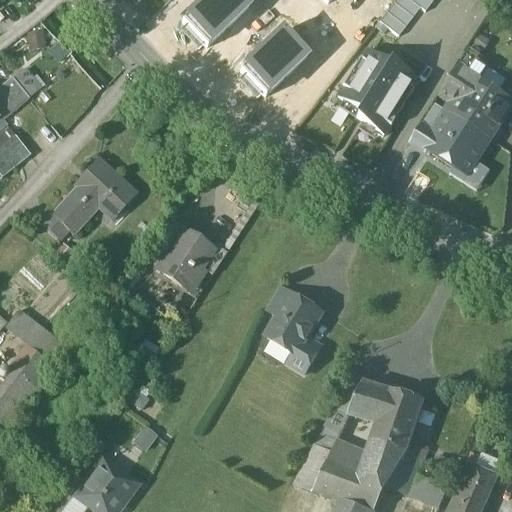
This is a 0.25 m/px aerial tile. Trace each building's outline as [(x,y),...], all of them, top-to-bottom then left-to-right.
[(237,0),(207,0),(181,25),(206,51),(248,11),(237,0)] [(405,1),(403,0),(398,0),(393,7),(412,21),(419,12),(405,1)] [(423,0),(405,0),(405,1),(419,12),(424,16),(432,6),(423,0)] [(412,21),(393,7),(386,16),(405,31),(412,21)] [(405,31),(386,16),(378,26),(398,40),(405,31)] [(40,32),(26,35),(29,50),(43,47),(40,32)] [(240,74),(264,100),(306,60),(281,34),(240,74)] [(389,69),(366,55),(360,64),(359,63),(341,92),(342,92),(336,102),(365,120),(361,127),(382,140),(388,131),(389,131),(412,94),(411,94),(417,85),(389,68),(389,69)] [(475,80),(460,70),(443,97),(458,106),(475,80)] [(25,71),(12,81),(28,100),(41,90),(25,71)] [(11,80),(0,89),(0,123),(1,124),(2,124),(29,102),(28,100),(12,81),(11,80)] [(511,108),(511,103),(475,80),(458,106),(451,117),(491,142),(511,108)] [(491,142),(451,117),(450,119),(442,114),(431,130),(429,129),(421,129),(437,140),(428,154),(467,180),(491,142)] [(437,140),(421,129),(412,144),(428,154),(437,140)] [(7,130),(0,135),(0,179),(1,181),(30,159),(7,130)] [(135,199),(97,163),(72,190),(75,192),(51,218),(68,234),(72,239),(102,207),(116,220),(135,199)] [(51,218),(49,216),(39,226),(58,244),(68,234),(51,218)] [(212,253),(182,234),(155,274),(181,291),(191,276),(196,279),(202,272),(213,254),(212,253)] [(213,254),(202,272),(211,278),(225,257),(214,249),(212,253),(213,254)] [(282,294),(269,314),(279,321),(292,300),(282,294)] [(279,321),(267,341),(295,358),(296,358),(306,342),(321,317),(292,299),(292,300),(279,321)] [(149,324),(119,301),(89,339),(117,361),(119,362),(149,324)] [(55,371),(68,351),(18,313),(4,332),(30,352),(55,371)] [(321,351),(306,342),(296,358),(295,358),(288,368),(304,378),(321,351)] [(30,353),(0,393),(0,435),(4,439),(55,371),(30,352),(29,353),(30,353)] [(125,380),(109,399),(119,407),(130,393),(134,397),(144,385),(126,371),(122,377),(125,380)] [(380,392),(363,387),(356,402),(349,417),(368,424),(380,392)] [(342,394),(314,449),(331,457),(349,417),(356,402),(342,394)] [(424,408),(392,396),(374,445),(407,455),(412,442),(424,408)] [(470,440),(443,428),(433,451),(455,460),(460,463),(461,463),(470,440)] [(141,453),(153,438),(144,431),(132,445),(141,453)] [(427,452),(412,442),(407,455),(422,464),(427,452)] [(374,445),(364,474),(343,467),(330,501),(340,505),(354,511),(374,511),(384,494),(386,489),(407,455),(374,445)] [(331,457),(314,449),(294,487),(313,495),(331,457)] [(422,464),(407,455),(386,489),(407,498),(422,464)] [(441,488),(419,480),(411,499),(439,511),(448,493),(451,494),(464,464),(461,463),(460,463),(455,460),(441,488)] [(120,511),(138,489),(101,462),(72,501),(85,511),(86,511),(120,511)] [(469,468),(448,511),(479,511),(494,479),(469,468)] [(84,511),(85,511),(72,501),(64,511),(84,511)]
